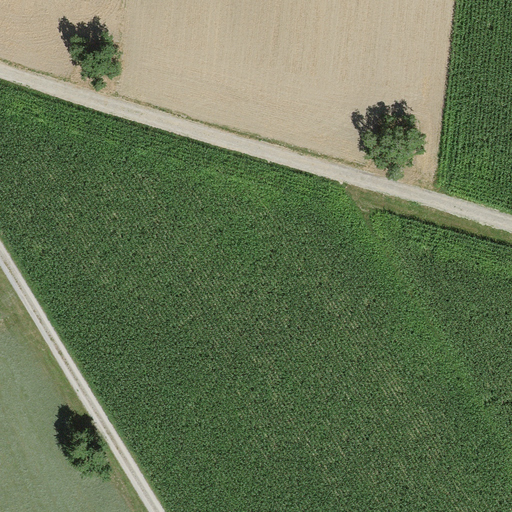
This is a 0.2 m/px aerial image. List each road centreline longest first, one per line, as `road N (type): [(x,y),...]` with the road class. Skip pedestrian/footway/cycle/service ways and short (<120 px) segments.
road 1 (track): [(0,67),(511,222)]
road 2 (track): [(153,511),(0,264)]
